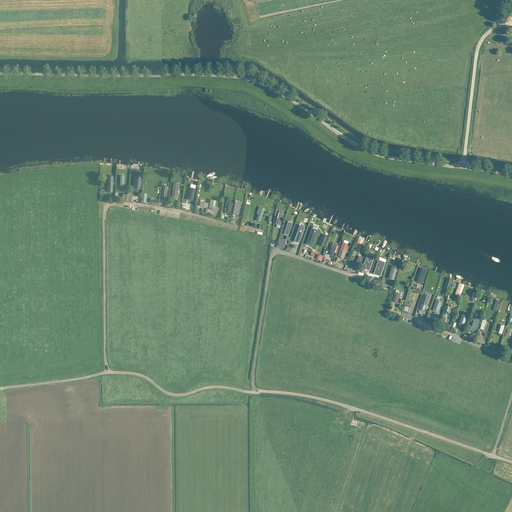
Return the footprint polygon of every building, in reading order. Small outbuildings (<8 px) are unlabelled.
[(261,207),(256,220),(260,222),(264,212),(263,212),(264,209),(261,207)] [(288,222),(284,234),(288,236),(293,223),(288,222)] [(300,224),(294,240),(299,242),(305,226),(300,224)] [(311,230),(307,244),(311,245),(313,246),(318,230),(312,228),(311,230)] [(323,247),(327,236),(324,235),(323,238),(322,237),(319,245),(323,247)] [(337,256),(343,258),(348,244),(342,242),(337,256)] [(373,257),(368,255),(363,268),(368,269),(373,257)] [(384,263),(379,261),(375,273),(380,275),(384,263)] [(423,284),(428,269),(422,267),(417,282),(423,284)] [(452,279),(448,278),(444,290),(448,291),(452,279)] [(464,284),(459,283),(455,294),(460,296),(464,284)] [(423,295),(419,309),(425,311),(429,297),(423,295)] [(436,301),(433,310),(438,312),(441,302),(436,301)] [(480,319),(475,317),(470,331),(476,333),(480,319)]
